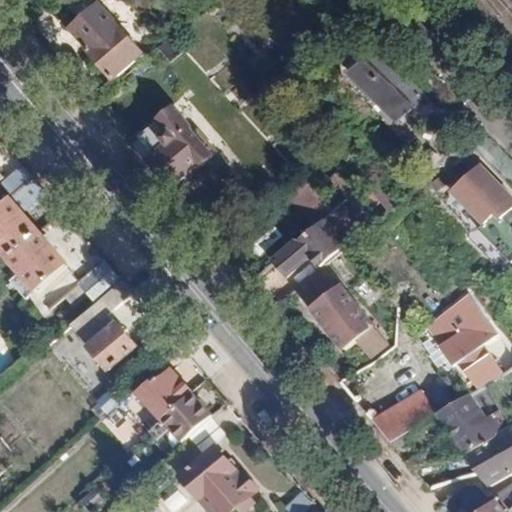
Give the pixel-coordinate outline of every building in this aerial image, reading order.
[(115,78),(145,51),(99,0),(75,0),(72,3),(82,15),(73,23),(90,43),(88,47),(115,78)] [(380,48),(354,70),(376,96),(381,92),(402,115),(423,96),(380,48)] [(245,77),(231,91),(241,103),(257,89),(245,77)] [(161,124),(136,146),(171,188),(195,167),(197,170),(216,153),(199,133),(197,135),(175,109),(159,122),(161,124)] [(481,228),(493,216),(498,222),(511,208),(511,194),(481,161),(448,192),(481,228)] [(4,182),(14,195),(34,176),(25,165),(4,182)] [(14,195),(0,207),(0,250),(8,259),(38,232),(21,212),(46,191),(34,176),(14,195)] [(333,208),(303,178),(224,250),(232,259),(292,202),(313,226),(333,208)] [(357,235),(333,208),(313,226),(274,262),(288,278),(312,256),(321,267),(325,263),(345,246),(357,235)] [(511,250),(511,223),(505,227),(501,219),(489,225),(503,255),(511,250)] [(38,232),(8,259),(42,295),(70,269),(38,232)] [(364,271),(345,246),(325,263),(342,287),(364,271)] [(81,280),(97,299),(123,278),(106,259),(81,280)] [(325,263),(321,267),(296,290),(343,351),(355,342),(368,359),(387,344),(342,287),(325,263)] [(123,278),(97,299),(110,313),(135,292),(123,278)] [(496,333),(467,295),(426,326),(455,364),(480,346),(496,333)] [(116,325),(87,349),(108,373),(137,348),(116,325)] [(137,393),(159,419),(190,391),(170,369),(158,382),(153,377),(137,393)] [(496,409),(481,385),(477,388),(481,396),(471,402),(477,411),(448,431),(451,436),(462,428),(479,415),(482,419),(496,409)] [(473,390),(471,402),(481,396),(477,388),(473,390)] [(436,415),(448,431),(477,411),(471,402),(473,390),(436,415)] [(151,425),(146,431),(153,439),(168,428),(180,442),(212,415),(190,391),(159,419),(151,425)] [(406,435),(436,415),(423,395),(393,416),(406,435)] [(451,436),(465,456),(487,441),(507,427),(496,409),(482,419),(479,415),(462,428),(451,436)] [(375,426),(390,444),(406,435),(393,416),(375,426)] [(511,475),(511,474),(511,434),(507,427),(487,441),(511,475)] [(465,456),(478,475),(490,490),(511,475),(487,441),(465,456)] [(214,449),(181,478),(210,511),(231,511),(236,508),(239,511),(242,511),(258,498),(253,493),(257,490),(243,474),(238,476),(214,449)] [(403,459),(409,467),(431,462),(425,450),(403,459)] [(447,511),(505,511),(495,499),(486,507),(469,486),(442,506),(447,511)] [(162,504),(168,511),(177,511),(190,502),(180,490),(162,504)] [(91,492),(75,506),(80,511),(87,511),(99,502),(91,492)]
